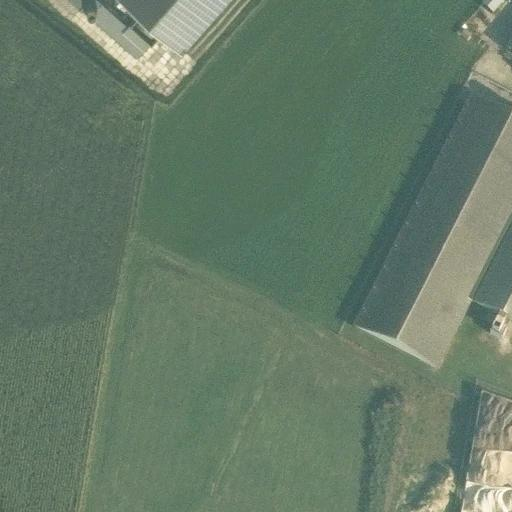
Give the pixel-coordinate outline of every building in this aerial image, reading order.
[(72,0),(135,55),(148,40),(102,0),(72,0)] [(124,0),(136,10),(128,19),(150,38),(158,29),(180,48),(222,0),(124,0)] [(484,0),(480,5),(492,15),(500,5),(494,0),(484,0)] [(471,302),(511,221),(511,124),(469,103),(355,327),(437,369),(471,302)] [(511,221),(471,302),(498,316),(489,335),(501,341),(510,322),(511,323),(511,221)]
